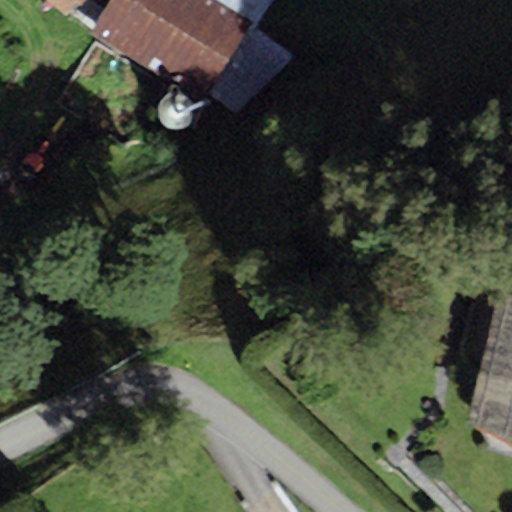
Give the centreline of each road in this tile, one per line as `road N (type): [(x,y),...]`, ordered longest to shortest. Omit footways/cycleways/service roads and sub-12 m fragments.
road 1 (residential): [(0,446),(114,390),(151,381),(188,391),(227,418),(339,511)]
road 2 (track): [(0,171),(54,52)]
